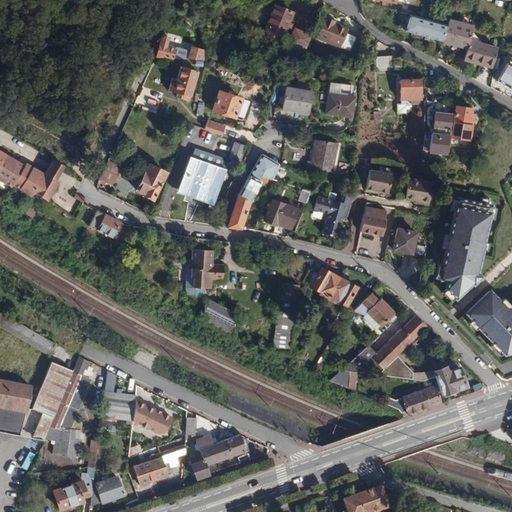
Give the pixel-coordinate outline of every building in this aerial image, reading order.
[(292,13),(274,5),(265,27),(284,34),(286,28),(288,23),(292,13)] [(445,25),(407,16),(407,17),(403,30),(424,37),(428,38),(441,41),(445,25)] [(346,35),(346,33),(333,27),(335,25),(335,22),(326,19),(317,39),(350,53),(356,38),(346,35)] [(472,26),(447,19),(445,25),(441,41),(441,42),(465,50),(468,40),(472,26)] [(295,31),(292,37),(308,43),(311,37),(295,31)] [(166,37),(159,35),(152,57),(158,58),(159,56),(169,59),(169,57),(195,59),(197,53),(177,48),(163,46),(166,37)] [(308,43),(292,37),(289,45),(305,51),(308,43)] [(468,40),(465,50),(462,61),(491,69),(497,49),(468,40)] [(391,57),(375,58),(376,71),(392,70),(391,57)] [(511,66),(507,64),(497,81),(511,90),(511,66)] [(194,71),(177,66),(174,78),(170,77),(166,90),(175,93),(173,97),(179,98),(180,95),(187,97),(194,71)] [(435,78),(425,79),(426,94),(437,93),(435,78)] [(400,100),(410,99),(421,99),(419,79),(399,81),(400,100)] [(310,91),(283,86),(279,109),(306,114),(310,91)] [(247,100),(215,90),(209,110),(232,118),(234,112),(238,114),(241,107),(244,108),(247,100)] [(352,97),(326,93),(323,115),(350,117),(352,97)] [(192,102),(190,113),(197,114),(199,104),(192,102)] [(469,139),(473,108),(454,106),(450,137),(469,139)] [(428,155),(446,158),(451,119),(433,117),(432,130),(436,131),(435,138),(435,144),(429,144),(428,155)] [(202,129),(220,134),(223,126),(205,120),(202,129)] [(335,143),(313,139),(310,162),(306,161),(305,169),(331,173),(335,143)] [(242,145),(232,142),(226,158),(236,161),(242,145)] [(0,179),(30,197),(32,195),(45,203),(59,183),(55,181),(58,177),(60,174),(62,171),(65,166),(55,160),(52,165),(50,168),(48,172),(46,175),(27,164),(25,166),(0,151),(0,179)] [(269,178),(276,163),(259,156),(246,177),(255,181),(258,175),(266,178),(269,178)] [(225,169),(189,157),(177,193),(213,205),(225,169)] [(121,167),(107,161),(98,180),(112,186),(121,167)] [(165,173),(147,164),(134,191),(152,200),(165,173)] [(388,173),(366,169),(362,188),(384,192),(388,173)] [(255,181),(246,177),(236,195),(226,227),(239,228),(249,198),(258,182),(264,184),(266,178),(258,175),(255,181)] [(416,200),(416,203),(425,204),(429,181),(405,177),(401,198),(409,199),(416,200)] [(303,203),(306,192),(298,189),(295,200),(303,203)] [(343,209),(346,210),(349,196),(335,193),(333,200),(329,199),(329,201),(314,198),(311,210),(326,214),(321,234),(336,237),(341,216),(343,209)] [(296,208),(271,199),(263,221),(275,225),(276,224),(289,229),(296,208)] [(455,300),(456,301),(472,285),(473,286),(480,278),(476,274),(489,206),(454,199),(447,236),(448,236),(447,246),(445,245),(440,271),(441,271),(441,273),(442,273),(440,281),(446,282),(445,290),(446,291),(455,300)] [(364,207),(359,231),(380,235),(384,211),(370,208),(364,207)] [(120,222),(95,211),(87,227),(111,239),(120,222)] [(392,244),(392,249),(410,253),(415,232),(396,228),(392,244)] [(242,245),(240,261),(252,262),(254,247),(242,245)] [(193,278),(192,288),(209,289),(210,279),(215,279),(214,270),(211,269),(211,265),(212,251),(196,250),(193,278)] [(293,256),(277,252),(275,268),(292,270),(293,256)] [(304,284),(327,297),(336,280),(328,276),(329,272),(320,267),(318,272),(309,267),(301,282),(304,284)] [(336,280),(327,297),(350,308),(352,310),(369,293),(346,281),(345,284),(336,280)] [(271,351),(289,354),(294,316),(298,285),(280,283),(271,351)] [(369,293),(352,310),(354,312),(364,315),(366,313),(379,327),(393,313),(379,299),(377,301),(369,293)] [(511,314),(511,315),(489,293),(466,315),(479,328),(478,328),(505,355),(511,352),(511,314)] [(197,318),(228,334),(238,315),(206,299),(197,318)] [(0,327),(48,356),(55,345),(0,312),(0,327)] [(426,327),(414,315),(372,357),(383,369),(396,356),(426,327)] [(383,369),(377,375),(423,381),(434,377),(441,395),(451,392),(456,390),(465,387),(457,362),(430,372),(411,372),(396,356),(383,369)] [(87,369),(90,363),(78,357),(72,371),(51,421),(70,425),(91,375),(90,374),(92,370),(87,369)] [(43,440),(51,421),(72,371),(51,362),(32,409),(42,413),(32,436),(43,440)] [(134,401),(135,395),(112,393),(114,376),(106,371),(100,417),(132,421),(134,401)] [(348,371),(347,388),(355,391),(356,372),(348,371)] [(30,386),(0,380),(0,406),(26,411),(30,386)] [(405,411),(407,417),(423,411),(440,405),(433,386),(401,397),(396,400),(387,397),(384,404),(390,408),(400,413),(405,411)] [(170,418),(134,401),(132,421),(159,434),(163,433),(170,418)] [(26,411),(0,406),(0,429),(32,436),(42,413),(32,409),(26,411)] [(186,418),(185,435),(194,436),(195,419),(186,418)] [(68,429),(70,425),(51,421),(43,440),(53,441),(51,455),(77,458),(77,456),(84,456),(86,431),(68,429)] [(190,464),(196,479),(208,475),(205,467),(245,452),(243,448),(246,447),(242,436),(239,435),(217,443),(215,439),(211,440),(209,435),(195,440),(202,460),(190,464)] [(90,440),(88,467),(94,468),(98,441),(90,440)] [(184,457),(184,445),(163,452),(164,456),(133,467),(140,486),(168,476),(164,465),(169,463),(171,468),(180,464),(178,460),(184,457)] [(25,457),(18,473),(23,475),(31,460),(25,457)] [(81,481),(85,493),(91,491),(92,486),(94,468),(88,467),(87,478),(81,479),(80,479),(81,481)] [(91,491),(90,506),(102,502),(102,503),(123,496),(116,477),(95,484),(96,485),(92,486),(91,491)] [(59,510),(81,503),(83,502),(80,495),(85,493),(81,481),(76,483),(72,484),(52,491),(59,510)] [(342,500),(346,510),(346,511),(376,511),(387,508),(380,487),(342,500)]
